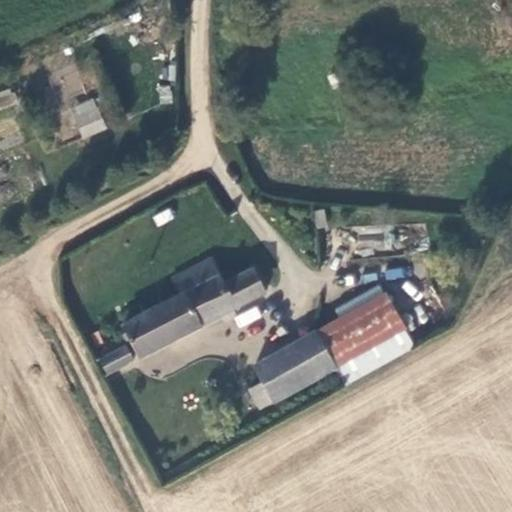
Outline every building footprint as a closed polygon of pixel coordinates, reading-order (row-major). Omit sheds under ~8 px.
[(0,92),(0,108),(16,103),(10,88),(0,92)] [(70,107),(83,138),(106,129),(94,98),(70,107)] [(137,355),(259,292),(246,267),(218,280),(207,257),(168,277),(175,293),(120,321),(137,355)] [(324,302),(335,317),(379,292),(366,278),(324,302)] [(310,330),(331,366),(397,328),(379,292),(335,317),(310,330)] [(238,327),(262,317),(257,305),(233,315),(238,327)] [(352,377),(408,346),(397,328),(331,366),(335,373),(341,383),(352,377)] [(255,376),(270,401),(331,366),(310,330),(249,364),(255,376)] [(114,334),(90,347),(96,360),(121,346),(114,334)] [(256,409),(270,401),(255,376),(241,384),(256,409)]
